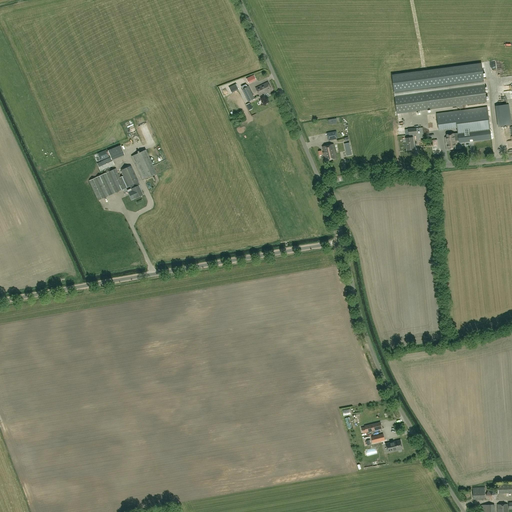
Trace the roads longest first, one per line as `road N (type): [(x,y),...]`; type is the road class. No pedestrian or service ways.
road 1 (unclassified): [(0,302),(342,240)]
road 2 (unclassified): [(461,511),(393,404),(363,329),(342,240)]
road 3 (unclassified): [(322,184),(238,0)]
road 4 (unclassified): [(322,184),(511,158)]
